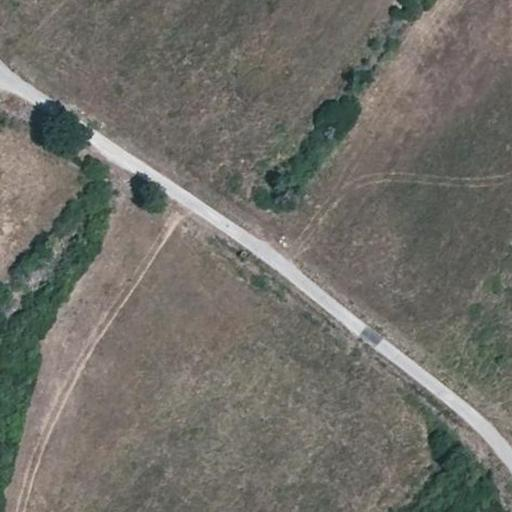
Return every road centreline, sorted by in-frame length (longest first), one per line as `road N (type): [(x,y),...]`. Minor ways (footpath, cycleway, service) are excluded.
road 1 (unclassified): [(0,73),(241,236),(475,421),(511,466)]
road 2 (track): [(173,190),(154,260),(45,423),(21,511)]
